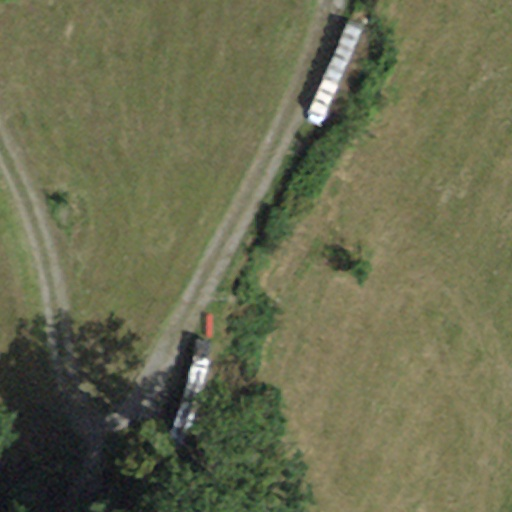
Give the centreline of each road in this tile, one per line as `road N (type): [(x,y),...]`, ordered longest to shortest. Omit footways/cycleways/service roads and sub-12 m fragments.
road 1 (track): [(86,434),(124,425),(142,409),(188,329),(306,83),(331,0)]
road 2 (track): [(0,143),(33,213),(86,434)]
